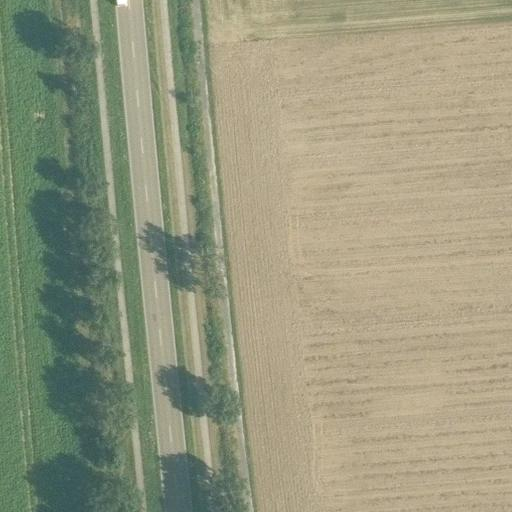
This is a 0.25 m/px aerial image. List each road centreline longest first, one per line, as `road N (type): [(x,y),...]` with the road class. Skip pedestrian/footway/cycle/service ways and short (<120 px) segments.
road 1 (primary): [(178,511),(127,0)]
road 2 (track): [(200,0),(246,511)]
road 3 (track): [(105,511),(60,0)]
